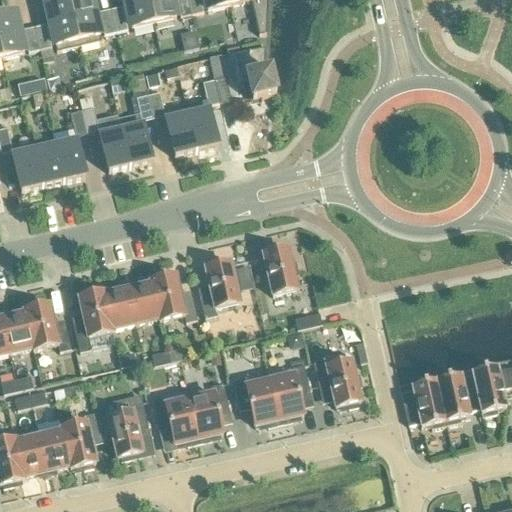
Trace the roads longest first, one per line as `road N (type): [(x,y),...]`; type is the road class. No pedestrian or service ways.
road 1 (unclassified): [(230,205),(0,259)]
road 2 (residential): [(386,442),(174,486)]
road 3 (residential): [(386,442),(362,312),(323,321)]
road 4 (unclassified): [(230,205),(259,212),(321,198),(359,203)]
road 5 (unclassified): [(347,153),(316,172),(254,186),(230,205)]
road 6 (tertiary): [(497,180),(500,158),(486,118),(471,102),(431,85)]
road 7 (tertiary): [(359,203),(411,237),(472,220)]
